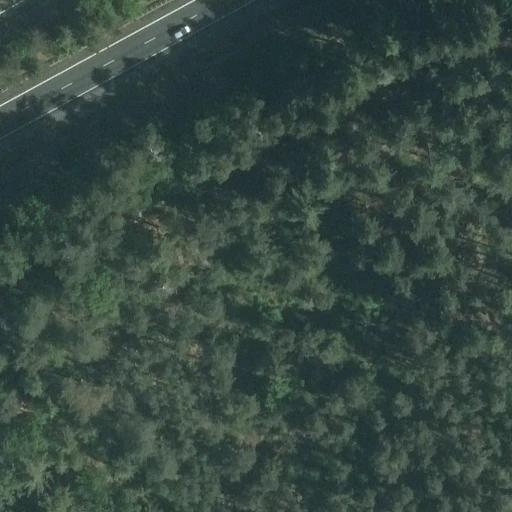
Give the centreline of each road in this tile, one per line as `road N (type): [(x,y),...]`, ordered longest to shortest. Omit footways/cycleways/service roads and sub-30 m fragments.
road 1 (track): [(511,45),(427,100),(391,152),(194,273)]
road 2 (motorway): [(0,128),(237,0)]
road 3 (track): [(228,511),(186,304),(194,273)]
